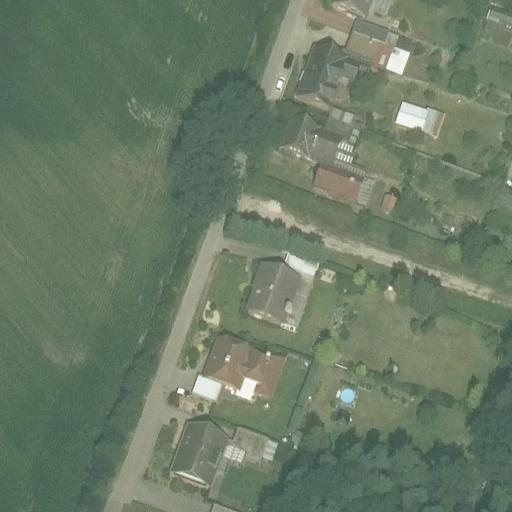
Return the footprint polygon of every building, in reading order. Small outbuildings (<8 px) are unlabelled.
[(372,0),(331,0),(329,6),(366,19),(372,0)] [(511,29),(511,24),(511,17),(486,10),(483,22),(511,29)] [(356,23),(351,35),(379,45),(383,33),(356,23)] [(351,35),(345,52),(373,61),(379,45),(351,35)] [(386,38),(383,47),(408,55),(411,45),(386,38)] [(345,60),(315,49),(298,96),(329,107),(337,82),(348,86),(355,68),(344,64),(345,60)] [(435,137),(439,115),(397,106),(393,129),(435,137)] [(342,138),(290,120),(279,150),(331,168),(342,138)] [(320,167),(313,187),(354,202),(361,181),(320,167)] [(511,194),(497,189),(487,213),(511,222),(511,194)] [(310,285),(317,267),(289,257),(283,275),(299,281),(310,285)] [(283,275),(259,267),(242,314),(282,328),(299,281),(283,275)] [(249,353),(216,342),(201,382),(223,390),(235,393),(236,388),(249,353)] [(236,388),(268,399),(282,359),(251,348),(249,353),(236,388)] [(195,380),(190,393),(218,403),(223,390),(201,382),(195,380)] [(226,441),(186,427),(169,476),(209,490),(220,458),(226,441)] [(220,458),(242,465),(244,458),(260,464),(268,442),(237,431),(233,443),(226,441),(220,458)]
